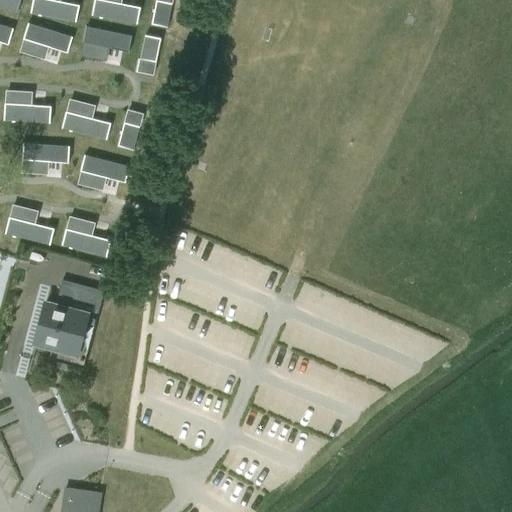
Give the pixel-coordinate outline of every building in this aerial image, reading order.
[(20,0),(0,0),(0,8),(17,13),(20,0)] [(46,0),(32,0),(30,14),(76,23),(79,6),(46,0)] [(100,0),(94,0),(91,15),(136,24),(140,8),(100,0)] [(151,24),(167,27),(171,4),(155,2),(151,24)] [(0,42),(8,45),(13,29),(0,24),(0,42)] [(67,53),(72,37),(28,24),(23,40),(67,53)] [(131,37),(86,27),(83,44),(128,53),(131,37)] [(160,38),(145,35),(140,59),(155,62),(160,38)] [(49,72),(46,82),(70,89),(73,79),(49,72)] [(50,107),(4,104),(3,121),(49,124),(50,107)] [(65,112),(61,129),(106,140),(110,124),(65,112)] [(123,123),(117,146),(133,150),(139,127),(123,123)] [(68,164),(69,147),(23,144),(22,161),(68,164)] [(125,183),(129,167),(84,155),(80,172),(125,183)] [(4,234),(50,246),(54,229),(8,218),(4,234)] [(110,241),(65,230),(61,246),(106,257),(110,241)] [(45,303),(34,345),(74,355),(85,314),(45,303)] [(103,511),(105,491),(66,487),(64,511),(103,511)]
